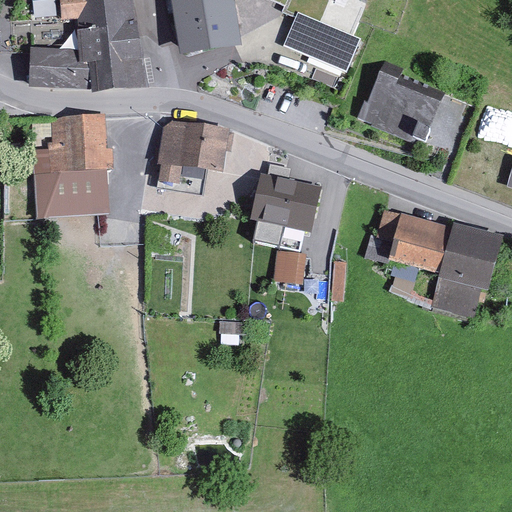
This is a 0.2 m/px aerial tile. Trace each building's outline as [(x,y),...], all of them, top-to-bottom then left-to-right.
[(147,87),(132,0),(59,0),(62,22),(76,21),(79,50),(31,49),(29,91),(92,93),(147,87)] [(170,0),(179,58),(242,49),(235,0),(170,0)] [(360,39),(298,13),(284,47),(346,73),(360,39)] [(445,91),(382,67),(361,122),(424,146),(445,91)] [(511,132),(511,105),(488,102),(485,129),(511,132)] [(104,116),(47,119),(49,150),(33,150),(37,216),(108,212),(104,116)] [(226,137),(163,130),(157,184),(219,191),(226,137)] [(310,191),(268,181),(259,220),(301,230),(310,191)] [(441,273),(453,228),(400,214),(388,260),(441,273)] [(503,236),(454,223),(453,228),(441,273),(439,279),(481,290),(488,291),(503,236)] [(306,278),(310,246),(280,243),(276,275),(306,278)] [(481,290),(439,279),(432,308),(473,319),(481,290)]
